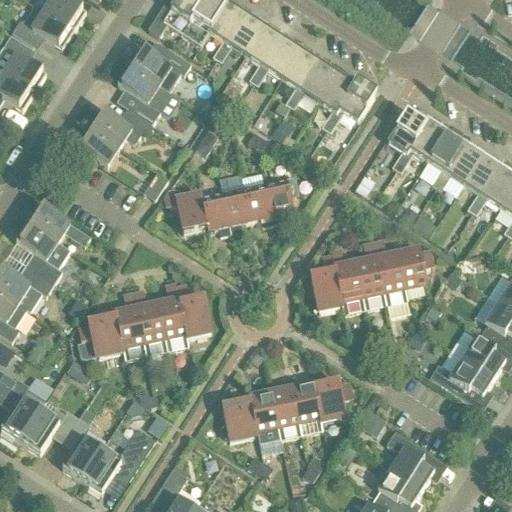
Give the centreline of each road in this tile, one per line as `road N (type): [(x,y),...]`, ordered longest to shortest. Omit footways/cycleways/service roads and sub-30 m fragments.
road 1 (residential): [(28,166),(135,0)]
road 2 (residential): [(413,76),(292,0)]
road 3 (residential): [(490,462),(373,389)]
road 4 (residential): [(137,236),(28,166)]
